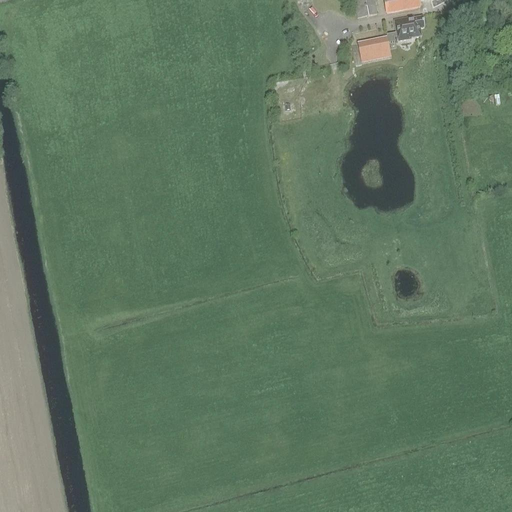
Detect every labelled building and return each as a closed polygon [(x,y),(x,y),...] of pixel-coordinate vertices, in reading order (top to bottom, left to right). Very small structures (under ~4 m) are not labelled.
[(373,0),(352,0),(356,20),(377,16),(373,0)] [(418,0),(382,0),(386,15),(420,8),(418,0)] [(419,29),(424,29),(422,19),(415,20),(415,18),(394,22),(398,43),(412,40),(412,39),(421,37),(419,29)] [(386,39),(357,45),(360,63),(390,57),(386,39)] [(363,68),(365,79),(393,73),(391,63),(363,68)]
